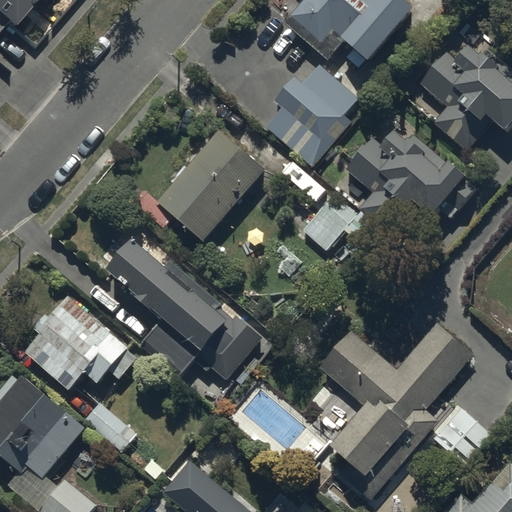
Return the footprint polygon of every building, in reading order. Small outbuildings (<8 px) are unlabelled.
[(0,0),(0,16),(14,27),(36,0),(0,0)] [(305,0),(287,22),(330,58),(347,37),(371,57),(415,3),(411,0),(305,0)] [(456,57),(448,51),(422,83),(449,105),(435,121),(469,149),(494,120),(506,131),(511,124),(511,71),(472,39),(456,57)] [(360,98),(319,63),(303,82),(296,76),(276,99),(285,106),(267,126),(317,169),(356,124),(345,114),(360,98)] [(382,144),(372,136),(348,168),(375,189),(363,204),(392,226),(413,197),(433,212),(466,169),(448,155),(446,158),(413,133),(409,139),(401,133),(408,123),(393,112),(383,126),(391,132),(382,144)] [(269,174),(222,134),(161,206),(207,246),(269,174)] [(204,355),(197,364),(210,375),(213,370),(229,383),(265,341),(239,319),(236,323),(222,311),(224,309),(173,265),(167,271),(138,246),(112,277),(139,300),(138,302),(157,318),(158,316),(166,323),(204,355)] [(140,356),(70,294),(24,349),(71,388),(86,370),(99,381),(110,368),(122,378),(140,356)] [(166,323),(144,349),(182,381),(197,364),(204,355),(166,323)] [(354,335),(323,372),(369,411),(334,452),(351,466),(341,477),(373,504),(441,425),(429,414),(477,359),(440,327),(399,374),(354,335)] [(88,425),(26,372),(20,379),(14,373),(0,389),(0,449),(25,470),(29,465),(43,477),(88,425)] [(462,411),(436,442),(467,470),(494,439),(462,411)] [(248,511),(192,465),(166,496),(185,511),(248,511)] [(92,511),(99,505),(65,477),(37,511),(92,511)] [(475,501),(461,489),(441,511),(511,511),(511,478),(505,487),(494,478),(475,501)]
